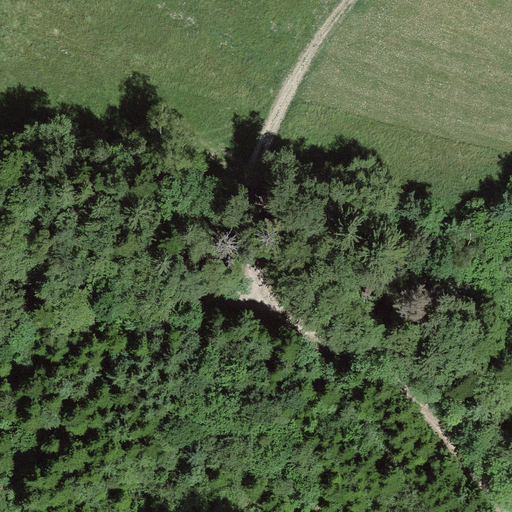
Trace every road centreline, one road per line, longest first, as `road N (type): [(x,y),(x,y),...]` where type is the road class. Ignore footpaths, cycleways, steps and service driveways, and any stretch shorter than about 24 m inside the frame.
road 1 (track): [(510,511),(253,289),(0,267)]
road 2 (track): [(370,0),(283,96),(253,289)]
